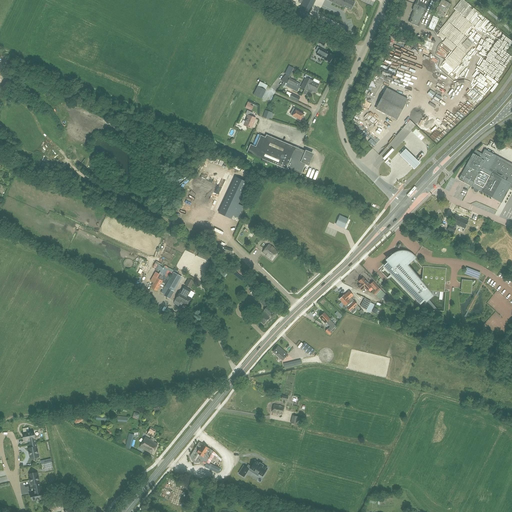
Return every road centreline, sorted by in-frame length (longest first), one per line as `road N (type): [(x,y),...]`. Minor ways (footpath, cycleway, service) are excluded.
road 1 (secondary): [(401,203),(222,393)]
road 2 (secondary): [(222,393),(405,207)]
road 3 (unclassified): [(401,203),(351,156),(338,118),(384,0)]
road 4 (secondary): [(125,511),(222,393)]
road 5 (secondary): [(511,89),(422,179)]
